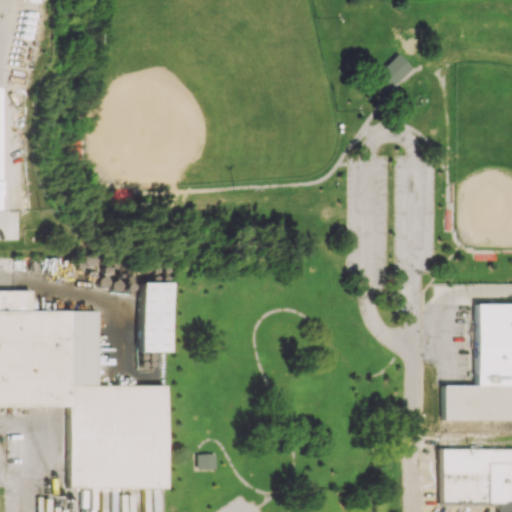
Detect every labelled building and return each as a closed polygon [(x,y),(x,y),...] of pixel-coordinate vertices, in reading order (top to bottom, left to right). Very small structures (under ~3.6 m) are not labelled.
[(394,50),(368,76),(383,91),(409,65),(394,50)] [(136,351),(164,352),(164,283),(136,282),(136,351)] [(162,385),(93,385),(93,310),(28,310),(28,290),(0,289),(0,406),(65,406),(65,488),(162,488),(162,385)] [(511,303),(472,303),(472,385),(438,385),(438,420),(511,419),(511,303)] [(496,511),(511,511),(511,448),(438,448),(437,502),(496,502),(496,511)] [(194,453),(195,469),(214,468),(214,453),(194,453)]
